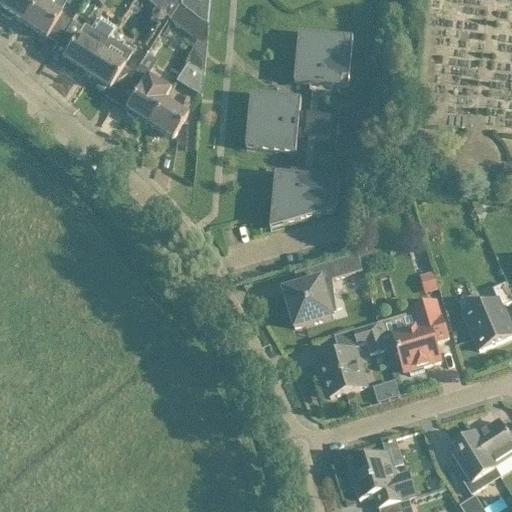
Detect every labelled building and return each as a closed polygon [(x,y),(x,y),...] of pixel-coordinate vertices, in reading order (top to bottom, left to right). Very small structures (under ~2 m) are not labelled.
[(12,20),(23,26),(39,0),(5,0),(0,9),(0,12),(1,13),(0,15),(1,17),(9,22),(11,22),(12,20)] [(43,39),(65,6),(58,1),(59,0),(39,0),(23,26),(43,39)] [(197,0),(197,4),(181,2),(180,8),(198,22),(207,27),(208,27),(210,1),(200,1),(200,0),(197,0)] [(204,52),(205,52),(208,27),(207,27),(198,22),(180,8),(178,6),(169,22),(204,51),(204,52)] [(100,54),(108,42),(115,31),(101,22),(96,23),(91,32),(84,28),(77,39),(62,62),(63,64),(63,68),(72,74),(76,71),(85,78),(100,54)] [(296,87),(322,90),(327,41),(313,40),(312,47),(300,45),(296,87)] [(327,41),(322,90),(348,92),(352,50),(340,49),(341,42),(327,41)] [(100,54),(85,78),(96,84),(96,89),(102,93),(106,91),(109,92),(124,69),(123,68),(130,57),(122,52),(123,51),(108,42),(100,54)] [(180,78),(202,91),(203,77),(187,67),(180,78)] [(139,121),(148,127),(164,104),(163,104),(170,93),(148,80),(151,76),(138,68),(128,84),(114,106),(127,114),(126,117),(135,123),(139,121)] [(251,112),(250,126),(298,131),(301,105),(259,101),(258,113),(251,112)] [(164,104),(148,127),(172,142),(187,119),(164,104)] [(336,157),(368,160),(373,113),(340,110),(336,157)] [(308,141),(328,143),(330,124),(310,122),(308,141)] [(298,131),(250,126),(249,140),(255,141),(254,153),(296,157),(298,131)] [(301,225),(305,181),(277,178),(273,221),(275,221),(281,222),(283,228),(284,230),(301,225)] [(332,184),(305,181),(301,225),(336,214),(338,196),(331,196),(332,184)] [(326,283),(284,295),(295,332),(334,320),(328,300),(335,298),(333,283),(363,274),(358,258),(322,268),(326,283)] [(433,276),(423,279),(428,295),(438,292),(433,276)] [(498,303),(464,317),(480,354),(511,340),(511,332),(502,310),(511,305),(511,299),(506,287),(493,292),(498,303)] [(396,358),(399,357),(405,377),(410,375),(411,378),(425,374),(424,371),(442,366),(436,347),(448,343),(442,321),(441,321),(436,306),(412,313),(416,328),(407,331),(408,334),(394,338),(395,343),(392,344),(396,358)] [(367,347),(371,359),(387,354),(378,327),(354,334),(359,350),(367,347)] [(317,364),(321,376),(323,375),(331,401),(361,392),(357,377),(362,375),(355,352),(317,364)] [(380,406),(400,400),(395,385),(375,391),(380,406)] [(476,440),(475,440),(481,448),(495,470),(511,459),(511,435),(508,439),(499,425),(476,440)] [(460,458),(455,461),(466,478),(461,481),(472,499),(488,489),(482,479),(495,470),(481,448),(475,440),(476,440),(475,438),(456,451),(460,458)] [(417,500),(408,474),(397,477),(395,471),(392,472),(387,458),(381,460),(380,457),(366,461),(367,464),(349,470),(351,475),(348,476),(353,492),(356,491),(360,505),(375,500),(379,511),(382,511),(405,505),(405,503),(417,500)] [(461,511),(482,511),(476,501),(461,511)]
